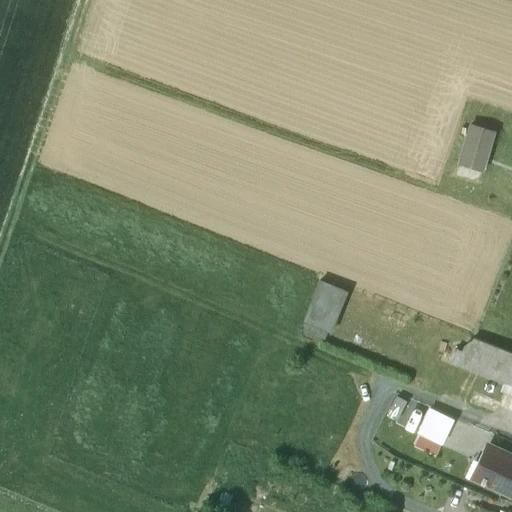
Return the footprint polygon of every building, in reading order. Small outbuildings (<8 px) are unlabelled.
[(458,161),(487,170),(499,129),(471,120),(458,161)] [(302,327),(328,336),(345,286),(320,277),(302,327)] [(511,371),(511,365),(464,346),(456,362),(508,383),(511,371)] [(422,435),(442,443),(453,417),(433,408),(422,435)] [(507,455),(488,447),(474,478),(481,481),(481,482),(484,484),(484,483),(511,495),(511,464),(504,461),(507,455)]
